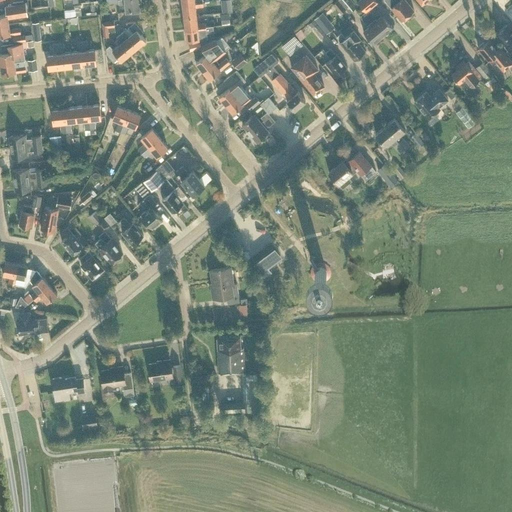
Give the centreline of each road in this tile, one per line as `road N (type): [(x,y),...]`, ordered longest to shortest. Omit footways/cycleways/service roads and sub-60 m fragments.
road 1 (residential): [(261,178),(475,0)]
road 2 (residential): [(84,326),(107,349),(184,334),(178,271),(168,255)]
road 3 (residential): [(238,197),(147,81)]
road 4 (residential): [(0,92),(147,81)]
road 5 (residential): [(170,70),(261,178)]
road 6 (primary): [(27,511),(0,380)]
road 7 (residential): [(97,315),(46,254),(0,234)]
